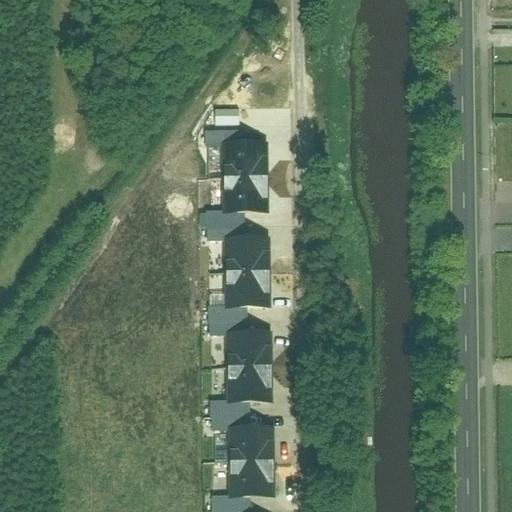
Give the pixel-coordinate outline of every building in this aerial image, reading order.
[(269,144),(227,144),(228,222),(270,222),(269,144)] [(270,243),(229,243),(230,315),(271,315),(270,243)] [(272,335),(231,335),(231,403),(271,403),(272,335)] [(212,354),(212,371),(229,371),(229,354),(212,354)] [(272,428),(233,428),(234,501),(273,501),(272,428)]
